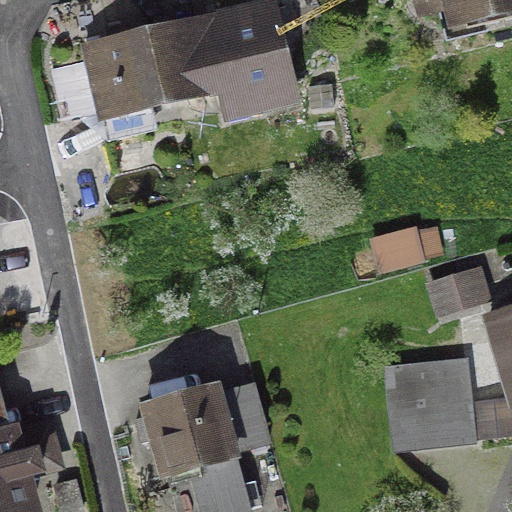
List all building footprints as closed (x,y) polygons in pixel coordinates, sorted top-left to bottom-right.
[(450,28),(511,13),(511,0),(416,0),(421,17),(446,10),(450,28)] [(285,104),(264,12),(134,41),(131,29),(104,35),(107,47),(82,53),(98,121),(217,93),(223,119),(285,104)] [(470,277),(432,286),(439,314),(477,304),(470,277)] [(511,318),(484,326),(507,404),(511,402),(511,318)] [(462,365),(382,373),(391,454),(471,446),(462,365)] [(0,428),(10,426),(0,387),(0,428)] [(244,511),(211,393),(140,412),(159,480),(187,472),(197,511),(244,511)] [(507,404),(472,408),(476,443),(510,438),(507,404)] [(8,441),(7,438),(0,439),(0,511),(26,511),(18,480),(53,471),(43,432),(8,441)]
